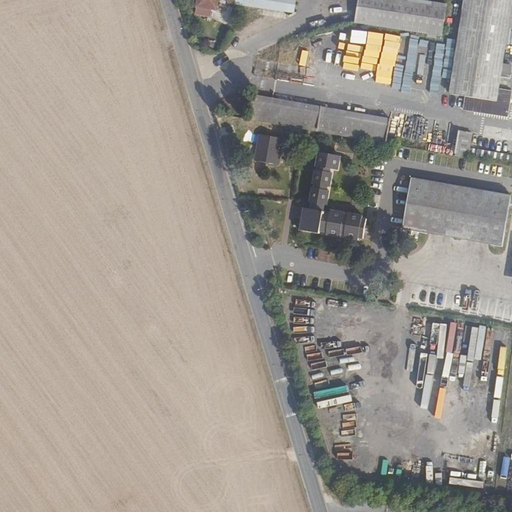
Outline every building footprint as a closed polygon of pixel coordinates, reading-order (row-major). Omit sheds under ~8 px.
[(217,10),(217,0),(197,0),(197,9),(217,10)] [(293,12),(295,0),(243,0),(243,5),(293,12)] [(442,36),(447,5),(408,0),(358,0),(355,23),(442,36)] [(506,43),(511,0),(465,0),(462,24),(453,92),(467,95),(466,108),(509,115),(511,89),(501,86),(506,43)] [(319,129),(322,107),(253,95),(250,117),(319,129)] [(370,137),(374,116),(322,107),(319,129),(370,137)] [(390,141),(393,119),(374,116),(370,137),(390,141)] [(474,147),(475,134),(462,132),(458,156),(472,159),(472,155),(474,147)] [(276,165),(280,138),(258,134),(254,161),(276,165)] [(511,153),(511,154),(474,147),(472,155),(511,160),(511,153)] [(364,219),(322,211),(329,169),(335,170),(337,155),(320,152),(310,208),(302,207),(299,229),(317,233),(320,230),(361,238),(364,219)] [(502,246),(510,194),(411,176),(402,227),(502,246)] [(345,489),(342,478),(333,480),(337,492),(345,489)]
